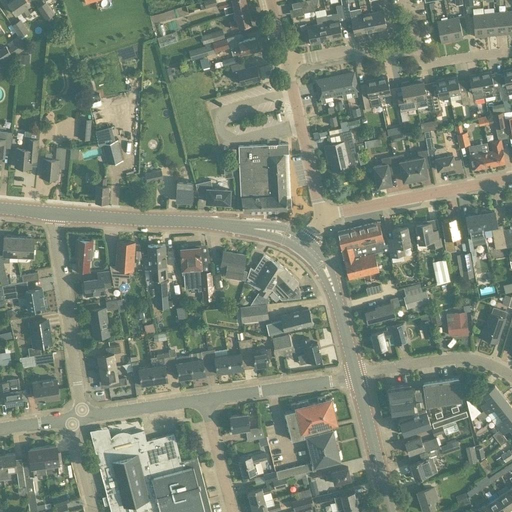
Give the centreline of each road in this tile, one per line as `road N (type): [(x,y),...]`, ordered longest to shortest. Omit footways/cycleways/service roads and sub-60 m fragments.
road 1 (residential): [(82,417),(55,213)]
road 2 (secondary): [(248,228),(55,213)]
road 3 (residential): [(322,213),(511,177)]
road 4 (residential): [(511,377),(465,358),(355,375)]
road 5 (residential): [(322,213),(285,63)]
road 6 (residential): [(203,400),(355,375)]
road 7 (secondary): [(390,511),(355,375)]
road 8 (residential): [(285,63),(344,52),(421,58)]
road 9 (residential): [(82,417),(203,400)]
